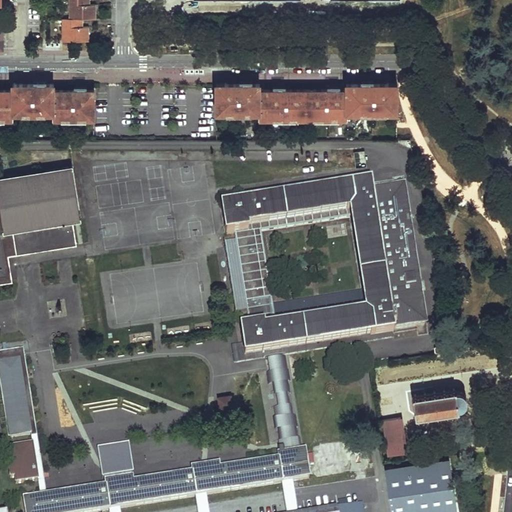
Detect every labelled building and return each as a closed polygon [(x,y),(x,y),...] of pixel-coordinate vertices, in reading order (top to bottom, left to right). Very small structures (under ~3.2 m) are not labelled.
[(63,40),(89,40),(89,28),(85,27),(85,19),(99,18),(99,4),(93,4),(92,0),(72,0),(72,19),(63,19),(63,40)] [(54,118),(94,118),(94,89),(54,89),(54,83),(13,83),(13,90),(0,89),(0,117),(15,118),(15,111),(54,112),(54,118)] [(351,110),(401,110),(401,83),(351,83),(350,89),(264,89),(264,83),(221,83),(221,111),(263,111),(263,117),(350,117),(351,110)] [(72,219),(80,217),(72,165),(0,175),(0,273),(6,273),(4,255),(8,254),(75,244),(72,219)] [(404,179),(222,208),(226,234),(236,233),(251,326),(241,327),(246,356),(270,352),(281,350),(428,328),(404,179)] [(0,282),(11,280),(8,254),(4,255),(6,273),(0,273),(0,282)] [(40,498),(46,497),(23,349),(0,352),(0,359),(20,357),(32,433),(30,434),(32,447),(38,481),(40,498)] [(287,454),(297,452),(281,350),(270,352),(287,454)] [(455,354),(456,370),(500,368),(499,351),(472,352),(472,353),(455,354)] [(434,355),(437,369),(448,366),(445,353),(434,355)] [(30,434),(32,433),(20,357),(0,359),(0,385),(8,437),(30,434)] [(460,410),(459,408),(462,407),(464,405),(465,403),(466,400),(466,396),(464,394),(462,392),(459,391),(457,391),(457,390),(455,390),(455,388),(454,388),(454,390),(446,391),(446,390),(444,390),(444,392),(436,392),(436,391),(435,392),(435,393),(428,394),(428,393),(426,393),(426,394),(419,395),(419,394),(417,394),(417,395),(415,396),(417,416),(420,416),(420,417),(422,417),(423,415),(429,415),(429,416),(431,415),(431,414),(438,413),(438,414),(440,414),(440,413),(448,412),(448,413),(449,413),(449,411),(457,410),(457,412),(459,411),(459,410),(460,410)] [(232,391),(216,393),(220,416),(235,413),(232,391)] [(388,455),(406,452),(401,416),(383,418),(388,455)] [(16,485),(38,481),(32,447),(10,450),(11,456),(7,457),(10,479),(15,479),(16,485)] [(292,481),(309,479),(305,451),(297,452),(287,454),(277,455),(278,460),(220,470),(219,465),(192,469),(192,473),(133,483),(132,478),(105,483),(105,488),(46,497),(40,498),(24,501),(25,511),(104,511),(108,511),(119,509),(195,497),(206,495),(281,483),(292,481)] [(449,461),(386,470),(393,511),(439,511),(456,509),(449,461)] [(285,511),(296,511),(292,481),(281,483),(285,511)] [(208,511),(206,495),(195,497),(197,511),(208,511)] [(335,511),(362,511),(361,502),(335,507),(335,511)]
